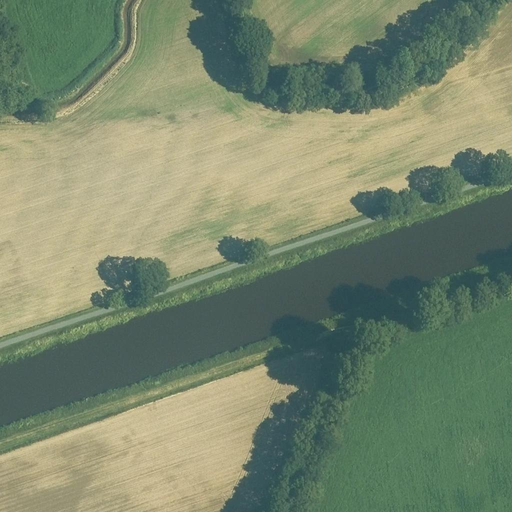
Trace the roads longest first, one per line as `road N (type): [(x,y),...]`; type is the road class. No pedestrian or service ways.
road 1 (track): [(491,0),(441,54),(365,99),(263,90),(243,79),(222,0)]
road 2 (track): [(511,282),(359,330),(290,511)]
